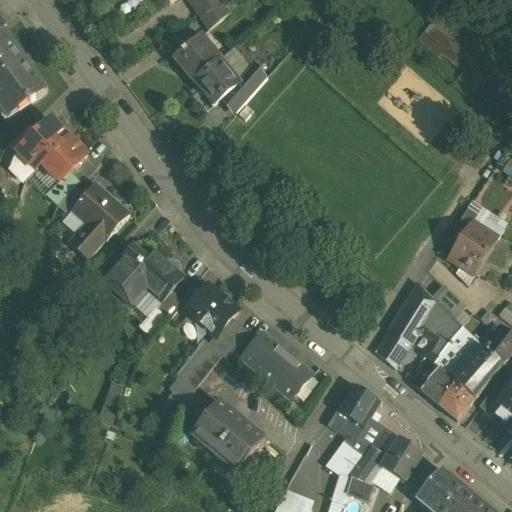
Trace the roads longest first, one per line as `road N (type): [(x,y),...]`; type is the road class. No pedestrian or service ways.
road 1 (residential): [(37,0),(196,219),(247,276),(511,490)]
road 2 (track): [(440,234),(511,124)]
